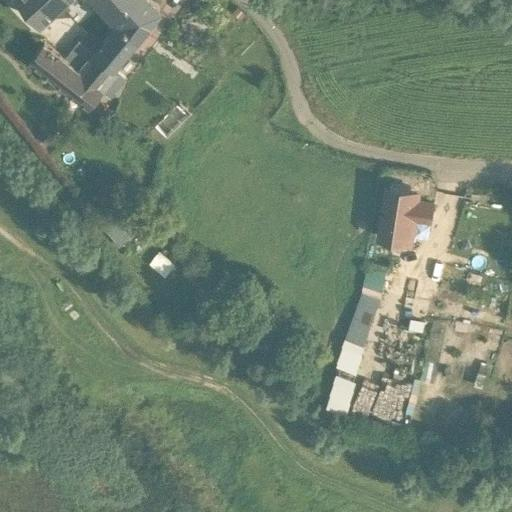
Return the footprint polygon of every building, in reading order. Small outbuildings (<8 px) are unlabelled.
[(162,11),(151,0),(21,0),(41,22),(67,0),(77,0),(83,6),(91,0),(92,0),(115,27),(93,53),(79,40),(64,59),(44,43),(29,61),(88,107),(116,73),(113,70),(162,11)] [(241,19),(245,14),(237,7),(233,12),(241,19)] [(183,103),(157,124),(169,138),(194,116),(183,103)] [(45,146),(53,137),(45,128),(36,137),(45,146)] [(207,139),(218,139),(218,129),(207,129),(207,139)] [(389,185),(381,239),(406,242),(410,216),(431,220),(433,203),(408,199),(410,188),(389,185)] [(107,228),(122,246),(134,236),(119,218),(107,228)] [(345,338),(364,345),(383,293),(381,292),(364,286),(345,338)]
